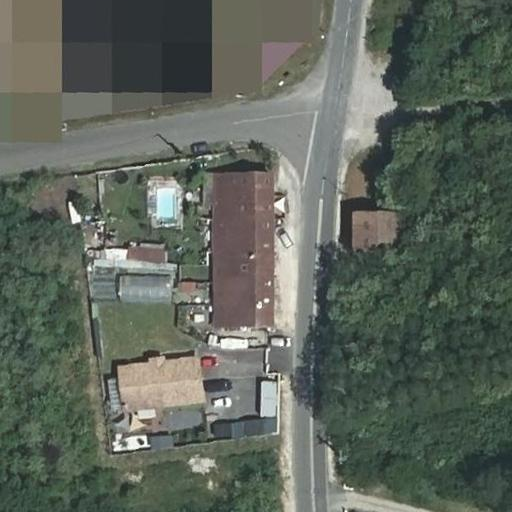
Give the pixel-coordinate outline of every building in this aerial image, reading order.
[(219,173),(219,248),(248,249),(248,258),(277,259),(277,174),(219,173)] [(356,211),(357,258),(409,257),(410,211),(356,211)] [(141,262),(168,262),(168,246),(141,246),(141,262)] [(248,249),(219,248),(220,325),(276,326),(277,259),(248,258),(248,249)] [(114,265),(93,266),(95,300),(117,298),(114,265)] [(200,369),(123,380),(128,421),(206,410),(200,369)] [(112,408),(124,407),(122,377),(110,378),(112,408)] [(220,438),(278,434),(277,418),(219,422),(220,438)]
